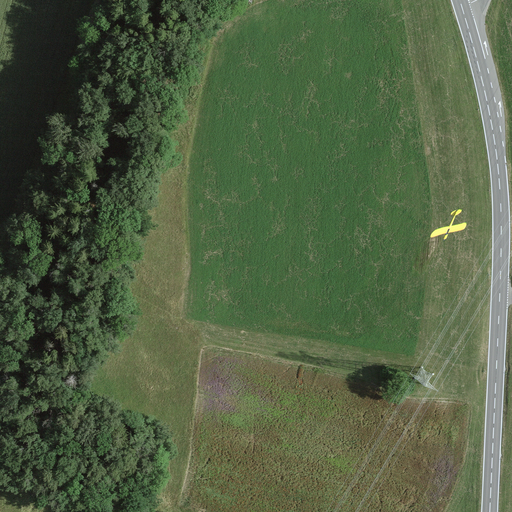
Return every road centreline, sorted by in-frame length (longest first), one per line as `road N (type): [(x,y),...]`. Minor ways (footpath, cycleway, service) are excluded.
road 1 (secondary): [(490,511),(499,295)]
road 2 (residential): [(497,165),(499,108),(480,23),(484,0)]
road 3 (secondary): [(497,165),(461,8)]
road 4 (secondary): [(499,295),(497,165)]
